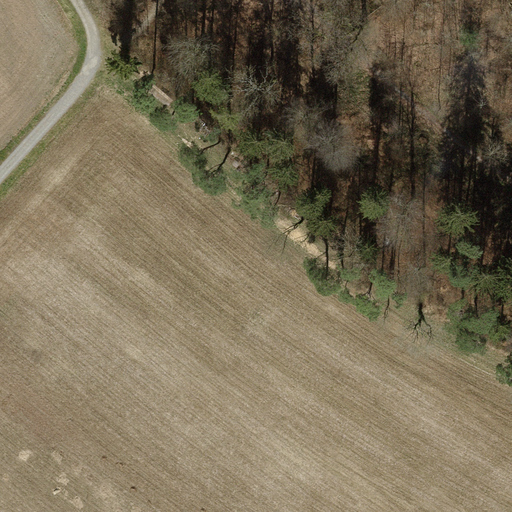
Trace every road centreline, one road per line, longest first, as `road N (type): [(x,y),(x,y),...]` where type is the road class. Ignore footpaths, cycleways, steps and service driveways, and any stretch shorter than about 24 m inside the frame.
road 1 (track): [(303,0),(446,136),(511,177)]
road 2 (track): [(93,65),(0,174)]
